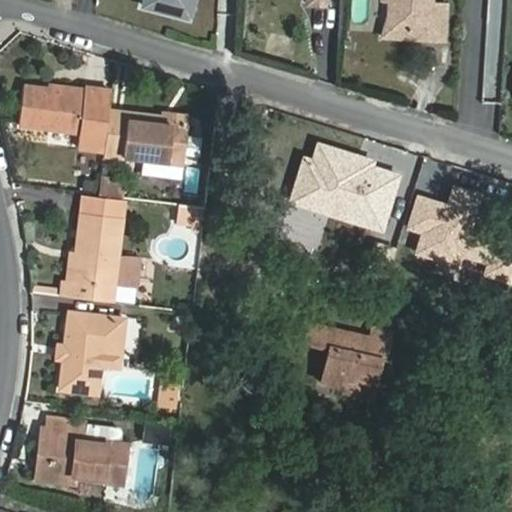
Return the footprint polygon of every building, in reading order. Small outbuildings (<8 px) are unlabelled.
[(146,0),(145,5),(190,17),(194,0),(146,0)] [(387,20),(389,0),(381,0),(378,41),(427,46),(427,40),(402,38),(387,20)] [(432,0),(389,0),(387,20),(402,38),(427,40),(427,46),(443,47),(447,11),(432,10),(432,0)] [(24,86),(19,125),(79,132),(77,147),(105,150),(110,110),(112,90),(84,87),(83,93),(24,86)] [(188,123),(161,120),(161,117),(110,110),(105,150),(105,154),(139,158),(137,170),(182,176),(188,123)] [(61,296),(113,302),(123,218),(78,213),(70,281),(63,280),(61,296)] [(124,319),(70,313),(66,342),(61,388),(97,393),(102,354),(120,356),(124,319)] [(186,316),(170,314),(168,336),(184,337),(186,316)] [(306,342),(330,348),(335,329),(311,323),(306,342)] [(391,332),(371,327),(369,337),(388,342),(391,332)] [(369,337),(335,329),(330,348),(322,382),(346,388),(345,391),(372,397),(381,358),(384,359),(388,342),(369,337)] [(491,364),(476,360),(471,383),(487,386),(491,364)] [(160,384),(157,406),(173,407),(176,385),(160,384)] [(85,422),(49,417),(48,426),(54,427),(48,474),(123,484),(127,444),(83,438),(85,422)] [(165,423),(144,423),(144,441),(164,442),(165,423)]
